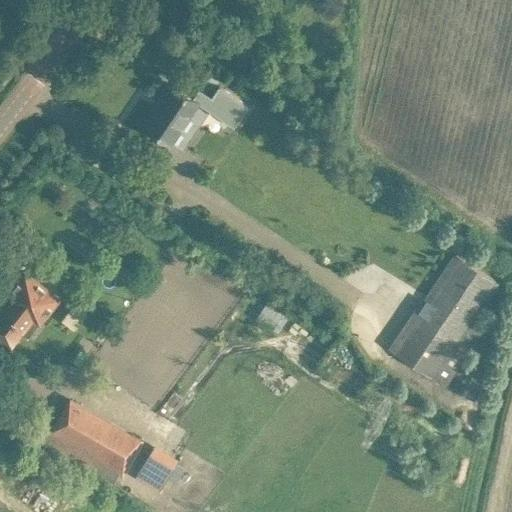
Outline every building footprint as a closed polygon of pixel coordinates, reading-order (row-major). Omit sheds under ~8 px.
[(153,108),(143,123),(152,130),(159,134),(170,141),(172,137),(197,101),(203,106),(210,96),(198,87),(192,96),(189,94),(173,83),(155,110),(153,108)] [(210,96),(203,106),(233,125),(247,105),(217,85),(210,96)] [(389,347),(445,384),(486,324),(475,316),(498,281),(454,251),(389,347)] [(0,347),(6,340),(9,342),(35,309),(42,314),(56,295),(23,269),(4,293),(8,296),(0,305),(0,347)] [(266,301),(256,317),(272,328),(283,312),(266,301)] [(50,431),(121,472),(140,439),(69,398),(50,431)] [(137,475),(162,488),(180,454),(155,441),(137,475)]
